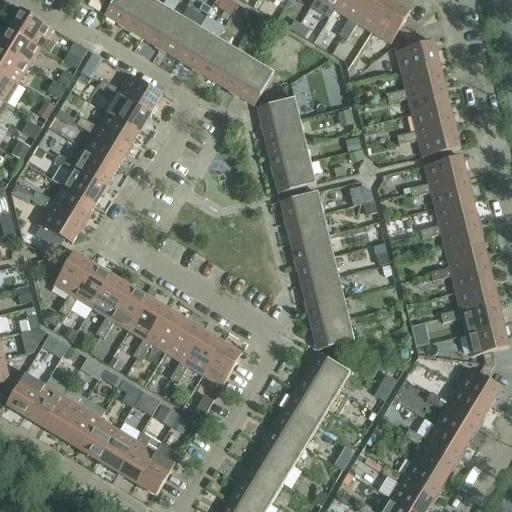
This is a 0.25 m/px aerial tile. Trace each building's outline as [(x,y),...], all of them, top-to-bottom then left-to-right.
[(104,0),(92,0),(88,7),(99,13),(106,1),(104,0)] [(115,0),(105,17),(124,29),(141,0),(115,0)] [(143,40),(163,7),(150,0),(141,0),(124,29),(143,40)] [(227,0),(222,0),(218,8),(231,16),(237,6),(227,0)] [(335,12),(342,0),(317,0),(317,1),(315,0),(311,0),(307,7),(315,12),(321,3),(335,12)] [(354,23),(367,0),(342,0),(335,12),(350,21),(354,23)] [(372,34),(392,1),(389,0),(367,0),(354,23),(350,21),(344,29),(352,34),(357,25),(372,34)] [(402,29),(411,13),(392,1),(372,34),(391,46),(397,36),(405,41),(413,36),(402,29)] [(161,51),(181,19),(163,7),(143,40),(161,51)] [(53,31),(21,11),(9,31),(41,50),(50,55),(55,47),(46,42),(53,31)] [(247,13),(243,20),(252,25),(256,18),(247,13)] [(260,37),(268,25),(257,18),(250,31),(260,37)] [(180,63),(200,30),(181,19),(161,51),(180,63)] [(295,22),(290,31),(296,35),(301,26),(295,22)] [(301,26),(296,35),(300,37),(305,40),(310,31),(301,26)] [(339,38),(347,43),(352,34),(344,29),(339,38)] [(200,30),(180,63),(198,74),(218,41),(200,30)] [(41,50),(9,31),(0,45),(0,50),(30,68),(41,50)] [(417,48),(413,36),(405,41),(408,51),(397,53),(402,75),(440,66),(434,44),(417,48)] [(218,41),(198,74),(217,85),(237,52),(218,41)] [(75,45),(64,63),(77,71),(88,53),(75,45)] [(30,68),(0,50),(0,75),(19,87),(30,68)] [(237,52),(217,85),(235,96),(255,63),(237,52)] [(94,55),(86,67),(96,74),(104,61),(94,55)] [(255,108),(274,75),(255,63),(235,96),(255,108)] [(407,96),(445,87),(440,66),(402,75),(406,92),(407,96)] [(65,72),(58,83),(67,89),(74,78),(65,72)] [(19,87),(0,75),(0,100),(7,105),(19,87)] [(163,97),(130,77),(121,93),(118,97),(151,116),(163,97)] [(104,82),(99,90),(108,95),(112,87),(104,82)] [(47,93),(60,101),(66,91),(54,83),(47,93)] [(107,115),(140,135),(151,116),(118,97),(121,93),(112,87),(108,95),(116,100),(107,115)] [(413,117),(450,108),(445,87),(407,96),(406,92),(397,94),(399,103),(408,101),(413,117)] [(387,97),(389,106),(399,103),(397,94),(387,97)] [(295,101),(258,110),(263,132),(301,122),(295,101)] [(39,115),(37,116),(47,122),(48,121),(54,111),(44,105),(39,115)] [(418,138),(455,129),(450,108),(413,117),(417,134),(418,138)] [(354,126),(350,112),(339,115),(342,129),(354,126)] [(96,133),(129,153),(140,135),(107,115),(99,129),(96,133)] [(81,119),(77,127),(85,132),(90,124),(81,119)] [(269,153),(306,143),(301,122),(263,132),(269,153)] [(85,152),(117,172),(129,153),(96,133),(99,129),(90,124),(85,132),(94,137),(85,152)] [(26,135),(25,135),(35,142),(36,141),(41,133),(41,131),(31,125),(31,126),(26,135)] [(423,160),(460,151),(455,129),(418,138),(417,134),(407,136),(409,145),(419,143),(423,160)] [(397,138),(399,147),(409,145),(407,136),(397,138)] [(347,144),(350,154),(361,151),(358,141),(347,144)] [(22,163),(30,149),(19,143),(11,156),(22,163)] [(306,143),(269,153),(274,174),(312,164),(306,143)] [(38,149),(33,156),(42,161),(46,154),(38,149)] [(74,170),(106,190),(117,172),(85,152),(76,166),(74,170)] [(362,152),(350,155),(352,164),(364,162),(362,152)] [(59,156),(54,164),(63,169),(68,161),(59,156)] [(425,168),(429,186),(431,190),(468,181),(462,159),(425,168)] [(62,189),(95,209),(106,190),(74,170),(76,166),(68,161),(63,169),(71,174),(62,189)] [(279,196),(317,186),(312,164),(274,174),(279,196)] [(345,168),(335,170),(336,178),(347,176),(345,168)] [(436,211),(473,202),(468,181),(431,190),(429,186),(420,188),(422,197),(432,195),(436,211)] [(16,186),(11,195),(21,201),(25,191),(16,186)] [(410,191),(412,200),(422,197),(420,188),(410,191)] [(51,207),(84,227),(95,209),(62,189),(54,203),(51,207)] [(37,193),(32,201),(40,206),(45,198),(37,193)] [(318,195),(281,204),(287,226),(324,217),(318,195)] [(49,211),(40,227),(72,246),(84,227),(51,207),(54,203),(45,198),(40,206),(49,211)] [(441,232),(478,223),(473,202),(436,211),(440,228),(441,232)] [(374,205),(365,208),(368,220),(377,217),(374,205)] [(292,247),(329,238),(324,217),(287,226),(292,247)] [(446,253),(483,244),(478,223),(441,232),(440,228),(430,230),(432,239),(442,237),(446,253)] [(382,238),(379,226),(371,228),(374,240),(382,238)] [(14,229),(3,232),(5,240),(16,237),(14,229)] [(420,233),(422,242),(432,239),(430,230),(420,233)] [(297,268),(334,259),(329,238),(292,247),(297,268)] [(451,274),(488,265),(483,244),(446,253),(450,270),(451,274)] [(55,288),(70,297),(74,299),(94,267),(74,255),(55,288)] [(377,257),(377,258),(380,268),(390,266),(387,255),(377,257)] [(334,259),(297,268),(302,289),(339,279),(334,259)] [(456,295),(494,286),(488,265),(451,274),(450,270),(440,272),(443,281),(452,279),(456,295)] [(92,310),(112,278),(94,267),(74,299),(70,297),(65,305),(73,310),(78,302),(92,310)] [(431,275),(433,283),(443,281),(440,272),(431,275)] [(111,322),(131,289),(112,278),(92,310),(107,319),(111,322)] [(339,279),(302,289),(307,310),(344,300),(339,279)] [(462,316),(499,307),(494,286),(456,295),(460,312),(462,316)] [(18,292),(17,292),(21,307),(33,304),(32,302),(29,289),(18,292)] [(129,333),(149,300),(131,289),(111,322),(107,319),(102,328),(110,333),(115,324),(129,333)] [(148,344),(168,311),(149,300),(129,333),(144,342),(148,344)] [(344,300),(307,310),(312,331),(350,321),(344,300)] [(60,314),(68,319),(73,310),(65,305),(60,314)] [(467,337),(504,328),(499,307),(462,316),(460,312),(451,314),(453,323),(463,321),(467,337)] [(166,355),(186,322),(168,311),(148,344),(144,342),(139,350),(147,355),(152,347),(166,355)] [(48,315),(45,321),(55,328),(62,317),(55,313),(48,315)] [(441,316),(443,325),(453,323),(451,314),(441,316)] [(37,317),(27,319),(31,333),(40,330),(37,317)] [(318,353),(355,343),(350,321),(312,331),(318,353)] [(185,366),(205,333),(186,322),(166,355),(181,364),(185,366)] [(97,337),(105,341),(110,333),(102,328),(97,337)] [(483,356),(486,366),(485,366),(493,370),(495,367),(492,354),(509,350),(504,328),(467,337),(472,359),(483,356)] [(70,329),(65,337),(72,342),(77,333),(70,329)] [(33,355),(45,335),(40,331),(28,334),(33,355)] [(203,377),(223,345),(205,333),(185,366),(181,364),(176,373),(184,377),(189,369),(203,377)] [(49,338),(42,349),(50,354),(58,343),(49,338)] [(203,377),(222,389),(242,356),(223,345),(203,377)] [(408,349),(401,350),(403,360),(410,359),(408,349)] [(81,357),(70,350),(65,359),(75,365),(81,357)] [(134,359),(142,364),(147,355),(139,350),(134,359)] [(351,375),(318,355),(307,375),(339,394),(351,375)] [(114,359),(110,367),(119,373),(124,365),(114,359)] [(0,396),(5,400),(7,396),(4,386),(10,384),(5,362),(0,363),(0,396)] [(83,372),(99,382),(106,372),(89,362),(83,372)] [(479,376),(469,371),(457,390),(490,410),(502,390),(487,381),(493,370),(485,366),(479,376)] [(171,381),(179,386),(184,377),(176,373),(171,381)] [(295,393),(328,413),(339,394),(307,375),(295,393)] [(18,389),(10,384),(4,386),(7,396),(5,400),(10,403),(7,408),(26,420),(45,388),(26,376),(18,389)] [(113,376),(108,384),(119,391),(124,383),(113,376)] [(50,381),(45,388),(26,420),(45,431),(64,399),(68,392),(50,381)] [(381,386),(375,397),(386,404),(392,392),(381,386)] [(446,408),(479,428),(490,410),(457,390),(449,404),(446,408)] [(284,411),(317,431),(328,413),(295,393),(284,411)] [(432,394),(427,402),(435,407),(440,399),(432,394)] [(148,398),(140,411),(152,418),(160,405),(148,398)] [(193,418),(202,424),(214,403),(206,398),(193,418)] [(82,410),(64,399),(45,431),(63,442),(82,410)] [(435,427),(468,447),(479,428),(446,408),(449,404),(440,399),(435,407),(444,412),(435,427)] [(88,401),(82,410),(63,442),(82,453),(101,421),(106,412),(88,401)] [(179,417),(166,409),(159,420),(172,428),(179,417)] [(273,430),(306,450),(317,431),(284,411),(273,430)] [(180,417),(172,429),(183,436),(190,424),(180,417)] [(101,421),(82,453),(100,464),(119,432),(101,421)] [(424,445),(457,465),(468,447),(435,427),(426,441),(424,445)] [(376,429),(371,438),(381,444),(387,435),(376,429)] [(262,448),(295,468),(306,450),(273,430),(262,448)] [(352,431),(346,441),(357,448),(363,438),(352,431)] [(409,431),(404,439),(413,444),(418,436),(409,431)] [(119,432),(100,464),(119,476),(138,444),(119,432)] [(143,435),(138,444),(119,476),(137,487),(156,455),(146,449),(151,440),(143,435)] [(413,464),(446,484),(457,465),(424,445),(426,441),(418,436),(413,444),(422,449),(413,464)] [(156,498),(181,458),(161,446),(156,455),(137,487),(156,498)] [(295,468),(262,448),(251,467),(283,487),(295,468)] [(340,459),(335,467),(344,472),(349,465),(340,459)] [(402,482),(434,502),(446,484),(413,464),(404,478),(402,482)] [(283,487),(251,467),(239,485),(272,505),(283,487)] [(387,468),(382,476),(391,481),(396,473),(387,468)] [(390,501),(408,511),(428,511),(434,502),(402,482),(404,478),(396,473),(391,481),(399,486),(390,501)] [(268,511),(272,505),(239,485),(228,504),(241,511),(268,511)] [(329,496),(321,492),(314,503),(322,507),(329,496)] [(408,511),(390,501),(383,511),(408,511)]
